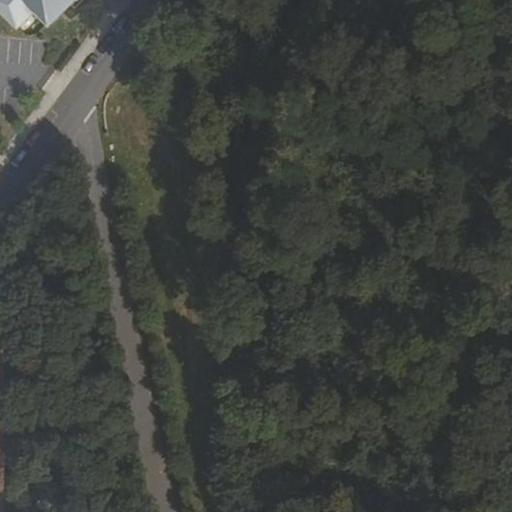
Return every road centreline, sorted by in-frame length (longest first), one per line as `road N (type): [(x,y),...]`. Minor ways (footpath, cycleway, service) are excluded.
road 1 (residential): [(171,511),(86,95)]
road 2 (residential): [(86,95),(0,213)]
